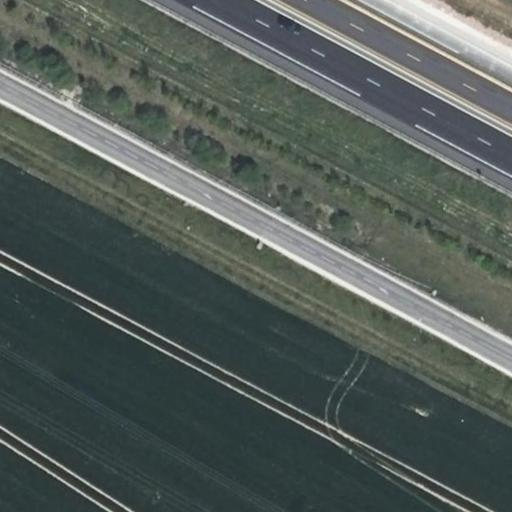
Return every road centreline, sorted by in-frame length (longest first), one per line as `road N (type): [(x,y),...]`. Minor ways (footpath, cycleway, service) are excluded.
road 1 (tertiary): [(0,83),(511,356)]
road 2 (track): [(0,126),(511,398)]
road 3 (motorway): [(218,0),(511,156)]
road 4 (motorway): [(511,100),(323,0)]
